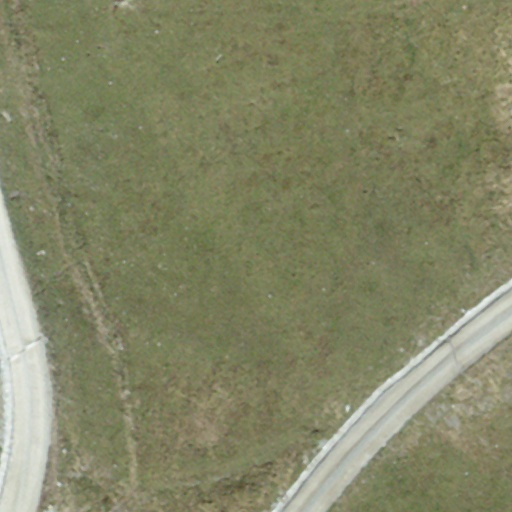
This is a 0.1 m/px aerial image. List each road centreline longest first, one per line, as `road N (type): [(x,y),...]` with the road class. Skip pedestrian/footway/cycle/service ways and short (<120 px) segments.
road 1 (track): [(204,511),(293,470),(412,378),(511,316)]
road 2 (track): [(0,433),(50,483),(100,511)]
